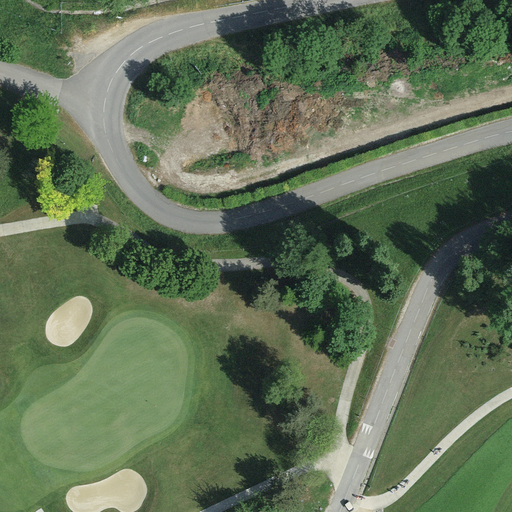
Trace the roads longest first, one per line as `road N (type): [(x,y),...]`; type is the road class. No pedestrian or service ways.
road 1 (unclassified): [(324,0),(188,28),(141,46),(121,65),(105,100),(108,135),(125,173),(156,208),(198,222),(232,220),(511,132)]
road 2 (unclassified): [(511,220),(464,243),(432,281),(342,511)]
